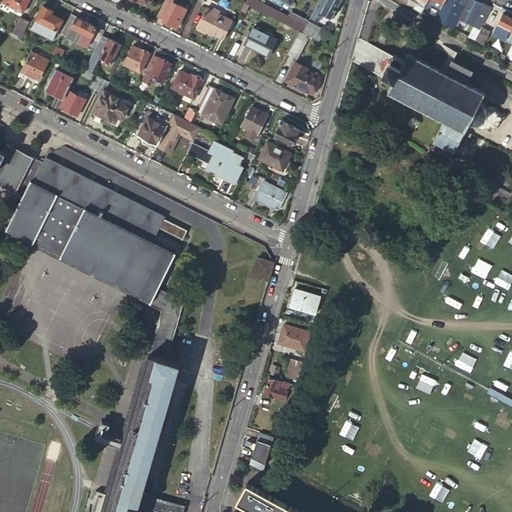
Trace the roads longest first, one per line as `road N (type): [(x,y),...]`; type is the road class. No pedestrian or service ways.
road 1 (residential): [(289,241),(0,96)]
road 2 (residential): [(289,241),(211,511)]
road 3 (residential): [(83,0),(323,119)]
road 4 (residential): [(323,119),(289,241)]
road 5 (residential): [(357,0),(323,119)]
